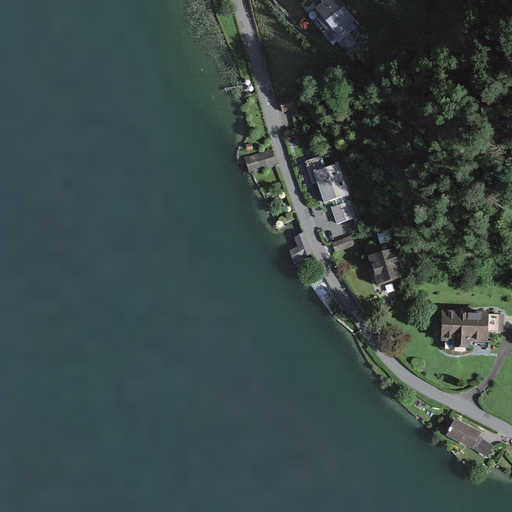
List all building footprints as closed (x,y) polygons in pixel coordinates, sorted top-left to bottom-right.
[(337,0),(326,0),(316,9),(322,15),(319,17),(338,40),(357,25),(337,0)] [(295,99),(279,102),(282,114),(290,112),(292,118),(300,116),(295,99)] [(272,151),(246,158),(251,174),(277,166),(272,151)] [(321,158),(306,163),(313,183),(318,181),(325,201),(346,194),(336,165),(325,169),(321,158)] [(350,203),(333,208),(337,224),(355,219),(350,203)] [(310,253),(302,234),(293,238),(298,249),(291,252),(295,260),(310,253)] [(336,255),(357,248),(354,238),(333,244),(336,255)] [(393,249),(370,256),(378,282),(401,275),(393,249)] [(486,313),(444,312),(443,338),(456,338),(456,344),(468,344),(468,338),(485,339),(486,313)] [(479,432),(455,420),(448,434),(472,446),(479,432)]
